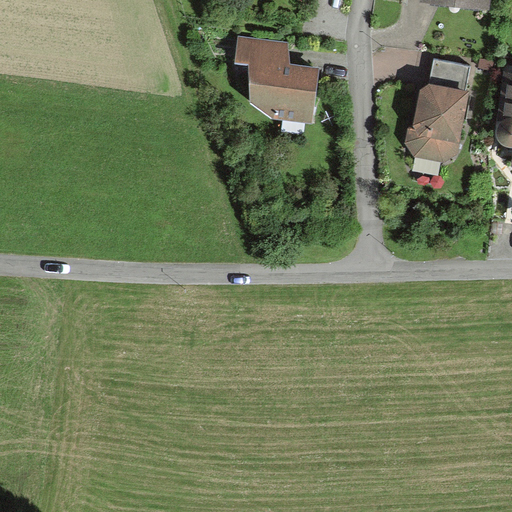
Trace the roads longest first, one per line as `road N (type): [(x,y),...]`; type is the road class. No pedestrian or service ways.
road 1 (residential): [(368,273),(0,263)]
road 2 (residential): [(360,0),(355,35),(368,273)]
road 3 (residential): [(511,269),(368,273)]
